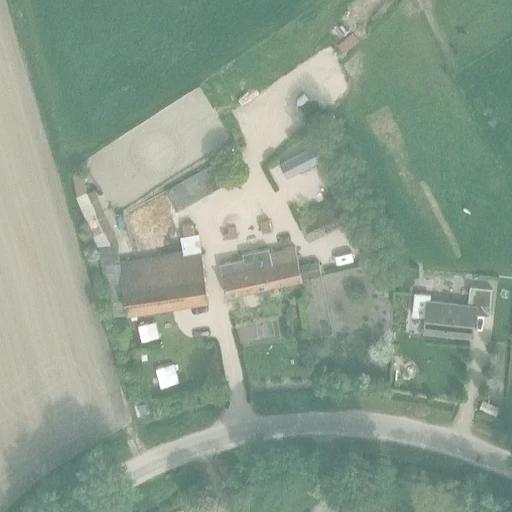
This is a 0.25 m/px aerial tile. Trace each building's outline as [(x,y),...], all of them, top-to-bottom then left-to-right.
[(288,180),(323,163),(313,143),(278,159),(288,180)] [(177,208),(224,181),(213,162),(166,188),(177,208)] [(309,239),(362,213),(351,190),(298,216),(309,239)] [(116,313),(208,299),(197,231),(195,231),(193,221),(182,223),(184,233),(181,233),(184,250),(102,263),(108,302),(114,301),(116,313)] [(227,295),(321,271),(318,258),(300,263),(295,245),(271,251),(270,247),(244,253),(245,256),(219,263),(227,295)] [(406,264),(392,275),(402,289),(416,279),(406,264)] [(490,313),(493,286),(470,283),(468,302),(428,298),(425,328),(472,332),(474,311),(490,313)]
